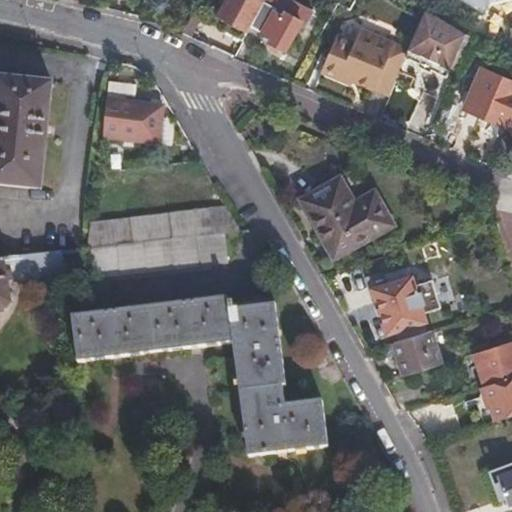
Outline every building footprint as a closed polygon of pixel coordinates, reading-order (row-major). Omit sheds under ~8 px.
[(265,0),(226,0),(220,11),(231,17),(224,28),(244,38),(252,24),(265,0)] [(265,0),(252,24),(271,33),(269,37),(287,46),(299,23),(304,26),(312,11),(291,0),(290,0),(282,14),(274,9),(275,6),(265,0)] [(511,0),(470,0),(482,8),(487,0),(511,0)] [(465,35),(426,10),(409,49),(408,52),(448,72),(465,35)] [(356,77),(391,94),(408,52),(409,49),(362,25),(355,39),(339,32),(321,67),(338,76),(341,71),(356,77)] [(507,124),(511,110),(511,80),(482,68),(465,107),(507,124)] [(353,83),(356,77),(341,71),(338,76),(353,83)] [(0,184),(42,189),(53,84),(0,78),(0,184)] [(134,84),(109,80),(102,137),(159,142),(164,106),(125,101),(126,96),(133,97),(134,84)] [(391,224),(372,190),(352,201),(338,177),(301,195),(335,255),(391,224)] [(241,231),(225,203),(214,207),(92,223),(90,248),(94,247),(225,233),(241,231)] [(229,264),(225,233),(94,247),(98,279),(229,264)] [(61,252),(0,258),(0,310),(7,309),(12,302),(9,280),(64,273),(61,252)] [(392,332),(395,342),(428,332),(421,313),(440,307),(430,280),(411,286),(409,278),(373,289),(387,333),(392,332)] [(228,298),(73,318),(79,365),(233,345),(248,458),(328,448),(322,399),(286,405),(283,386),(287,385),(277,304),(236,310),(235,302),(229,303),(228,298)] [(395,342),(405,374),(442,362),(432,330),(428,332),(395,342)] [(511,341),(475,353),(485,386),(511,376),(511,341)] [(511,376),(485,386),(495,419),(511,413),(511,376)] [(0,446),(25,446),(24,415),(0,415),(0,446)] [(511,467),(511,468),(497,473),(500,480),(494,482),(501,500),(506,498),(509,504),(511,502),(511,467)]
